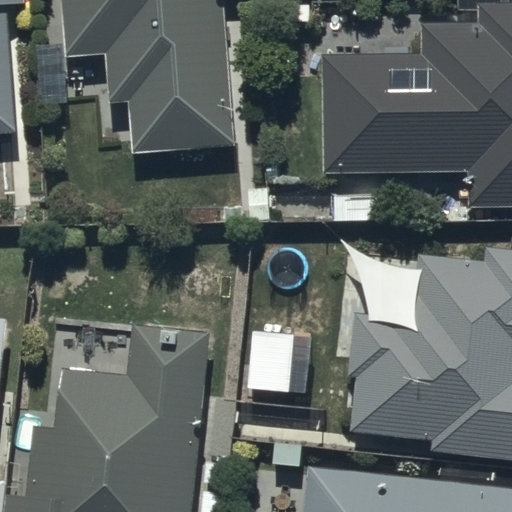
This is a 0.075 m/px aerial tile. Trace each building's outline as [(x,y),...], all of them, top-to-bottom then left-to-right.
[(0,0),(0,151),(20,150),(13,18),(29,17),(28,0),(0,0)] [(63,0),(68,69),(106,66),(109,113),(128,112),(132,165),(232,158),(221,4),(248,2),(248,0),(63,0)] [(323,68),(324,183),(472,182),(472,221),(511,220),(511,15),(479,16),(479,39),(420,40),(420,66),(411,66),(411,50),(386,50),(386,67),(323,68)] [(485,276),(425,271),(419,334),(356,328),(351,388),(359,388),(354,445),(433,452),(432,465),(511,471),(511,262),(487,261),(485,276)] [(0,511),(6,511),(7,508),(8,494),(0,492),(0,421),(9,333),(0,332),(0,511)] [(7,508),(6,511),(193,511),(210,346),(132,338),(126,389),(62,383),(57,440),(34,438),(27,510),(7,508)] [(305,511),(511,511),(511,500),(308,484),(305,511)]
